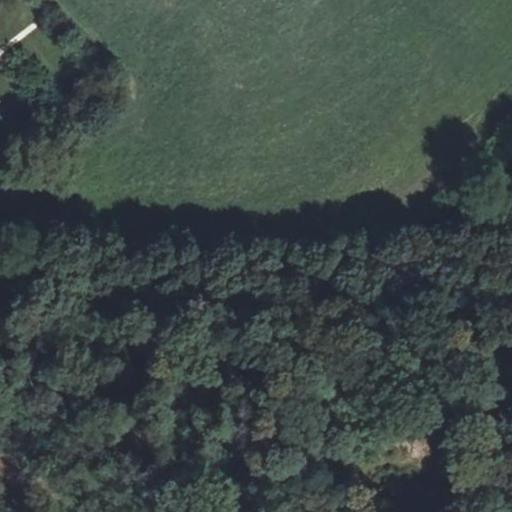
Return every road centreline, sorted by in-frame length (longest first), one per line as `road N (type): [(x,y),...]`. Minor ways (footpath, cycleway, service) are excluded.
road 1 (unclassified): [(0,285),(263,301)]
road 2 (track): [(263,301),(511,280)]
